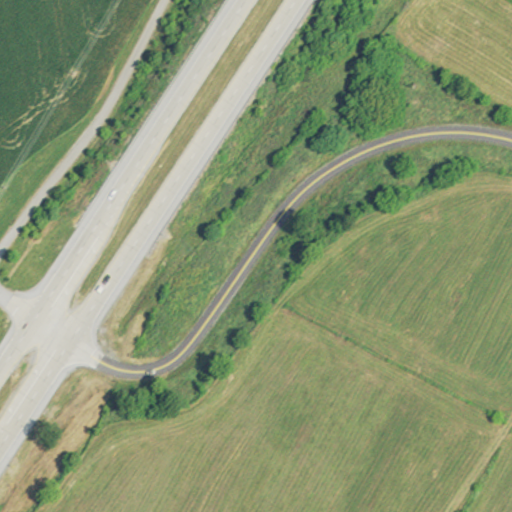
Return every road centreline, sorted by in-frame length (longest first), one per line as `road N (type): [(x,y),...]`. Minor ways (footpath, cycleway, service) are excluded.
road 1 (residential): [(511,139),(408,138),(350,162),(295,202),(191,347),(165,367),(115,368),(43,320)]
road 2 (trunk): [(0,456),(315,0)]
road 3 (trunk): [(263,0),(43,320)]
road 4 (residential): [(169,0),(109,111),(0,264),(43,320)]
